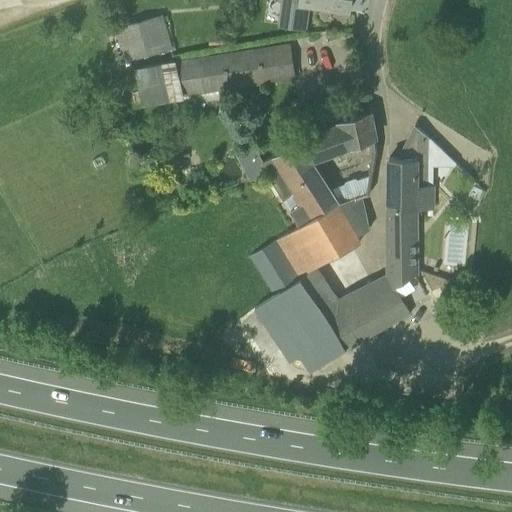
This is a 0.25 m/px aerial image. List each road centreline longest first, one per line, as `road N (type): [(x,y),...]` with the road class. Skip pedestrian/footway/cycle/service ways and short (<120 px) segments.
road 1 (motorway): [(511,477),(308,449),(0,389)]
road 2 (motorway): [(0,472),(206,511)]
